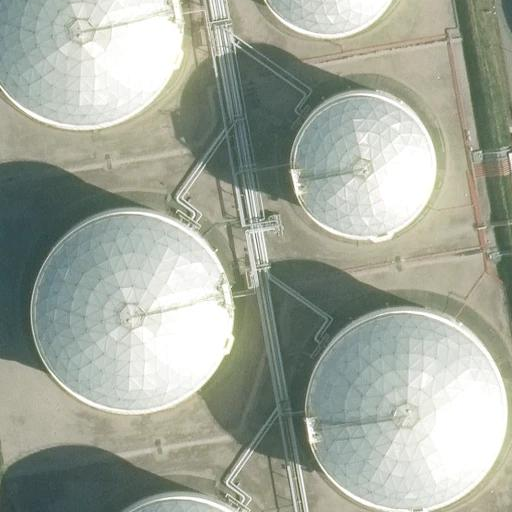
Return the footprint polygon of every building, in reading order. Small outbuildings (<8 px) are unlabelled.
[(0,0),(0,86),(0,87),(31,115),(64,127),(108,126),(141,111),(162,92),(179,61),(185,25),(180,0),(0,0)] [(269,0),(270,3),(288,20),(315,32),(340,32),(363,24),(379,13),(388,0),(269,0)] [(366,88),(345,92),(323,103),(305,122),(295,146),(294,169),(301,194),(316,214),(331,226),(355,234),(380,234),(398,229),(419,214),(434,193),(439,179),(441,154),(433,129),(414,105),(391,92),(366,88)] [(175,219),(123,212),(89,223),(61,244),(37,288),(35,323),(45,357),(65,386),(95,405),(118,412),(153,413),(190,398),(216,375),(232,344),(237,314),(231,279),(204,238),(175,219)] [(443,315),(404,308),(370,316),(340,335),(326,350),(311,382),(309,429),(322,461),(345,488),(375,505),(417,510),(451,501),(479,483),(499,454),(509,421),(509,399),(500,366),(474,332),(443,315)] [(203,496),(182,494),(147,501),(128,511),(239,511),(236,509),(203,496)]
